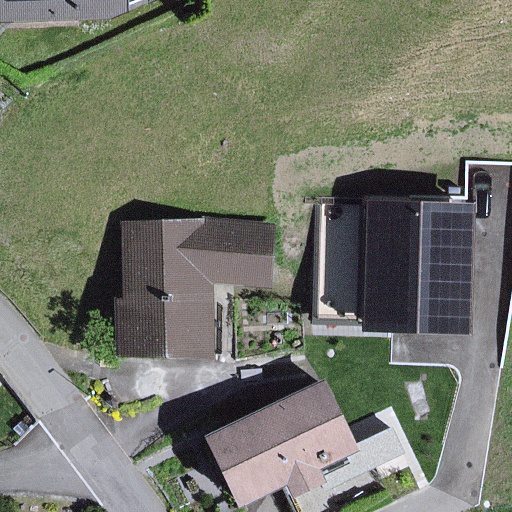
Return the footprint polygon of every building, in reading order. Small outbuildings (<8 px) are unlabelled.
[(12,0),(14,21),(136,14),(171,0),(12,0)] [(288,282),(289,219),(137,218),(137,354),(235,355),(235,282),(288,282)] [(431,358),(411,366),(423,400),(444,393),(431,358)] [(0,389),(13,379),(0,363),(0,389)] [(374,447),(342,379),(222,436),(254,503),(374,447)]
